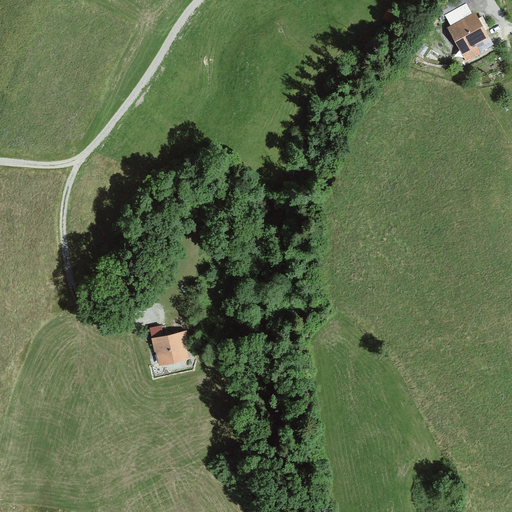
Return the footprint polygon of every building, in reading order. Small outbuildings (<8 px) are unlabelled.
[(446,14),(471,0),(450,0),(440,6),(446,14)] [(488,35),(485,36),(474,16),(451,29),(455,37),(447,41),(450,46),(458,42),(465,56),(461,58),(463,62),(483,51),(482,49),(493,44),(488,35)] [(416,54),(425,61),(433,49),(429,46),(433,41),(429,37),(416,54)] [(153,338),(172,333),(169,322),(150,327),(153,338)] [(155,349),(160,348),(164,362),(184,358),(182,347),(185,346),(182,334),(153,339),(155,349)]
